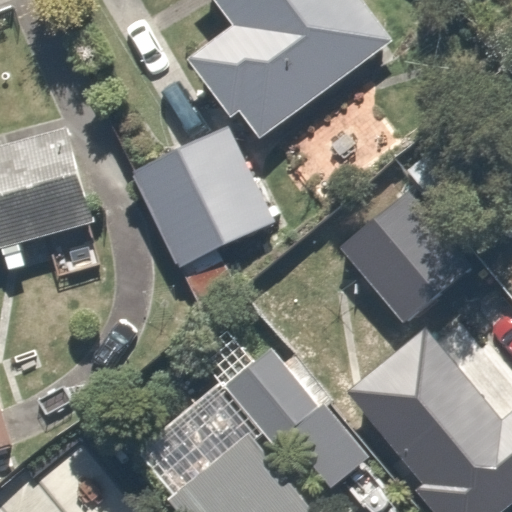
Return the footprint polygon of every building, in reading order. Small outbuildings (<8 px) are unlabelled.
[(184,65),(229,121),(238,113),(267,149),(396,45),(360,0),(210,0),(232,26),(184,65)] [(229,126),(135,170),(177,259),(270,215),(229,126)] [(68,128),(0,144),(0,254),(93,232),(68,128)] [(367,219),(331,250),(395,322),(430,291),(367,219)] [(347,400),(423,482),(410,494),(426,511),(499,511),(511,501),(511,404),(497,419),(418,334),(347,400)] [(320,402),(281,434),(326,492),(366,460),(320,402)] [(0,404),(0,454),(12,452),(0,404)] [(310,511),(247,439),(169,507),(173,511),(310,511)]
